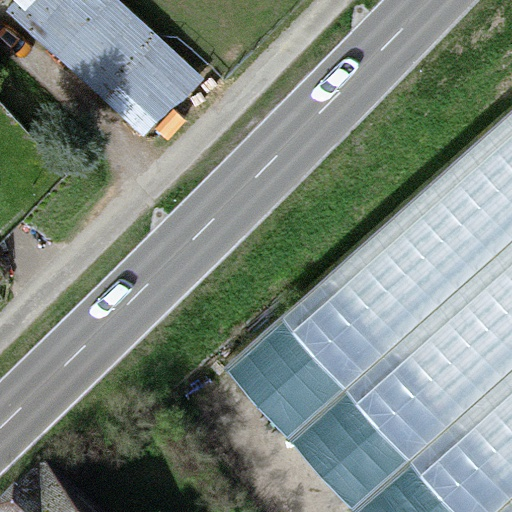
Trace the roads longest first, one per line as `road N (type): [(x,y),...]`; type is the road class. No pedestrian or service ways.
road 1 (secondary): [(0,425),(126,306),(418,0)]
road 2 (track): [(0,301),(289,0)]
